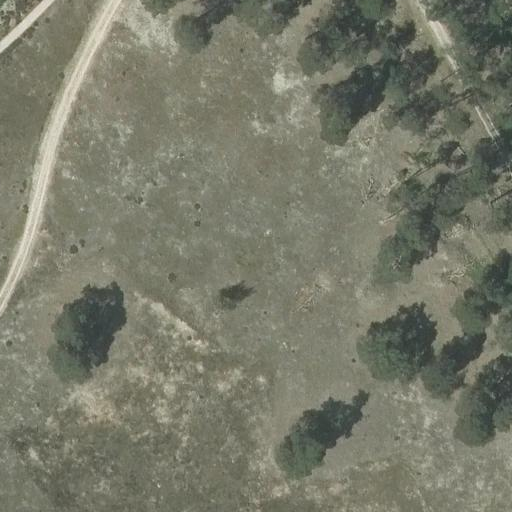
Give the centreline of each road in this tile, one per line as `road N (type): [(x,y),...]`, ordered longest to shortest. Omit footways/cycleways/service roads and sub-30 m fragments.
road 1 (track): [(0,295),(36,205),(55,127),(112,0)]
road 2 (unknown): [(511,173),(420,0)]
